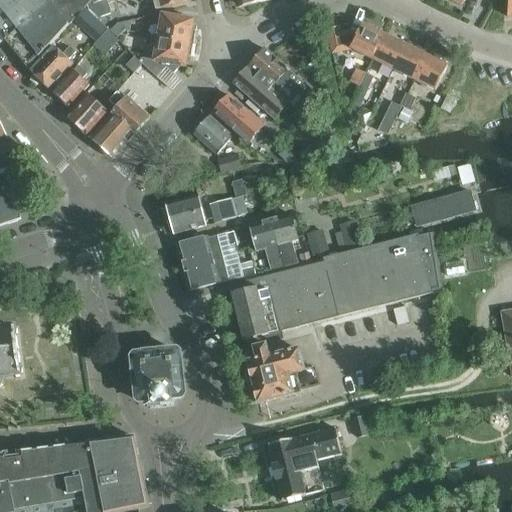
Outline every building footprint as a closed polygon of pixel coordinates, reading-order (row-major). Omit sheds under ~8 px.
[(7,0),(0,6),(0,35),(5,42),(52,4),(48,0),(7,0)] [(56,0),(52,4),(5,42),(28,71),(69,26),(92,2),(91,0),(56,0)] [(140,0),(141,3),(152,0),(153,0),(156,12),(187,4),(187,3),(189,1),(188,0),(140,0)] [(269,0),(237,0),(239,9),(270,1),(269,0)] [(87,11),(76,23),(86,33),(98,21),(87,11)] [(162,16),(158,39),(193,45),(195,33),(192,33),(194,21),(162,16)] [(117,25),(110,32),(117,40),(125,32),(130,33),(131,22),(117,25)] [(351,50),(372,61),(384,36),(363,25),(351,50)] [(327,30),(331,54),(345,52),(340,27),(327,30)] [(108,30),(94,46),(104,57),(119,41),(117,40),(110,32),(108,30)] [(372,61),(393,71),(406,46),(384,36),(372,61)] [(193,45),(158,39),(154,62),(148,69),(156,77),(165,68),(170,72),(176,66),(186,68),(188,58),(191,58),(193,45)] [(393,71),(414,81),(427,56),(406,46),(393,71)] [(31,74),(49,91),(73,65),(68,60),(75,52),(69,47),(62,55),(54,48),(31,74)] [(265,50),(248,68),(289,105),(298,95),(305,102),(313,93),(265,50)] [(427,56),(414,81),(436,92),(448,67),(427,56)] [(73,71),(52,93),(69,109),(90,86),(83,80),(87,76),(78,67),(74,72),(73,71)] [(289,105),(248,68),(234,85),(275,121),(289,105)] [(352,82),(360,86),(365,75),(358,71),(352,82)] [(365,75),(360,86),(368,90),(374,79),(365,75)] [(394,103),(402,107),(407,96),(400,92),(394,103)] [(109,102),(116,108),(125,100),(117,93),(109,102)] [(68,115),(68,120),(87,137),(108,113),(87,94),(68,115)] [(252,117),(229,96),(221,104),(219,104),(215,109),(215,112),(213,114),(236,135),(252,117)] [(407,96),(402,107),(410,111),(416,100),(407,96)] [(447,97),(440,110),(449,114),(455,102),(447,97)] [(90,140),(110,158),(115,158),(150,119),(127,98),(90,140)] [(194,135),(217,156),(233,138),(210,117),(204,125),(199,125),(195,129),(196,133),(194,135)] [(219,160),(221,173),(241,169),(239,156),(219,160)] [(455,167),(432,173),(434,182),(457,176),(455,167)] [(0,184),(0,227),(21,221),(9,182),(0,184)] [(410,209),(417,235),(478,220),(472,194),(410,209)] [(198,196),(166,205),(167,209),(165,211),(166,217),(169,217),(174,236),(206,227),(206,226),(198,196)] [(232,201),(237,218),(248,215),(243,198),(232,201)] [(232,201),(215,205),(220,223),(237,218),(232,201)] [(291,216),(270,221),(277,247),(282,246),(284,255),(293,253),(290,243),(298,241),(291,216)] [(254,269),(256,277),(271,273),(284,269),(281,261),(277,247),(270,221),(250,227),(257,253),(265,250),(269,265),(254,269)] [(361,243),(359,235),(355,224),(342,227),(347,247),(361,243)] [(322,233),(309,236),(314,256),(328,252),(322,233)] [(434,234),(425,236),(420,237),(310,264),(256,277),(242,280),(245,291),(231,295),(239,326),(243,342),(300,328),(321,322),(443,292),(434,237),(434,234)] [(207,238),(177,246),(183,269),(223,258),(218,237),(208,240),(207,238)] [(183,269),(189,292),(219,284),(219,282),(229,279),(223,258),(183,269)] [(511,373),(511,311),(502,313),(511,373)] [(0,385),(1,384),(1,380),(22,377),(17,329),(0,331),(0,385)] [(248,364),(259,405),(302,394),(301,392),(320,387),(316,369),(305,372),(300,351),(287,354),(284,342),(254,349),(255,355),(252,356),(252,355),(250,355),(250,356),(247,357),(248,364)] [(135,386),(137,400),(137,401),(139,402),(140,403),(142,403),(149,402),(150,409),(174,407),(173,399),(181,399),(181,397),(182,397),(183,396),(184,395),(185,394),(183,376),(183,371),(182,371),(180,355),(180,353),(179,352),(177,351),(175,351),(167,352),(159,352),(159,353),(152,353),(143,354),(144,355),(136,355),(134,356),(133,357),(133,359),(133,360),(132,360),(134,374),(135,386)] [(362,420),(353,422),(357,439),(366,437),(362,420)] [(336,429),(269,446),(275,470),(277,479),(283,502),(306,497),(301,474),(319,469),(317,462),(342,456),(336,429)] [(0,511),(127,511),(149,508),(135,438),(0,454),(0,511)] [(332,497),(336,511),(353,507),(350,493),(332,497)] [(243,511),(241,500),(222,505),(222,511),(243,511)]
